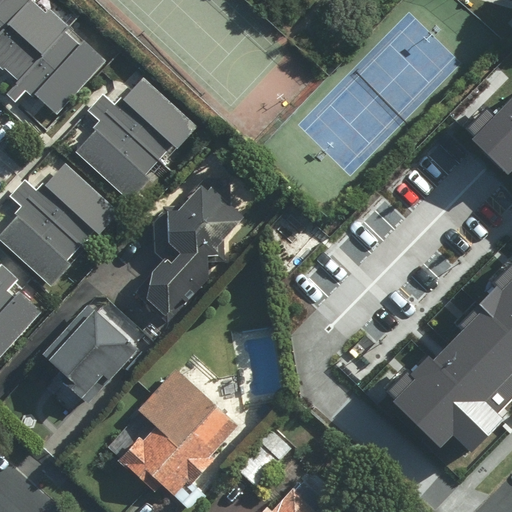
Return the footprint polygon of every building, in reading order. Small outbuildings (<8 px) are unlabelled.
[(8,68),(21,80),(10,92),(19,100),(28,91),(35,97),(37,94),(61,116),(108,63),(71,31),(75,27),(55,9),(51,13),(36,0),(0,0),(0,66),(5,71),(8,68)] [(95,111),(107,123),(101,130),(102,131),(84,150),(137,200),(204,129),(150,78),(129,99),(128,98),(121,105),(110,95),(95,111)] [(511,86),(467,131),(508,172),(511,168),(511,86)] [(15,196),(27,208),(21,215),(23,216),(4,236),(57,286),(124,214),(70,163),(49,185),(48,183),(42,190),(30,180),(15,196)] [(211,192),(206,187),(176,220),(176,241),(188,252),(179,262),(173,257),(159,272),(155,297),(150,302),(175,324),(215,281),(217,258),(252,219),(216,186),(211,192)] [(381,193),(359,217),(395,252),(418,227),(381,193)] [(0,363),(46,312),(23,292),(20,296),(13,290),(22,281),(5,266),(0,272),(0,363)] [(511,268),(388,393),(439,443),(453,430),(469,446),(503,411),(498,406),(511,392),(511,268)] [(96,304),(49,352),(72,374),(68,377),(88,396),(109,374),(116,381),(145,350),(96,304)] [(179,496),(193,481),(198,485),(220,460),(215,455),(242,425),(180,370),(146,408),(161,422),(128,459),(163,490),(167,485),(179,496)] [(261,489),(297,449),(274,428),(238,469),(261,489)] [(333,505),(306,481),(282,507),(276,502),(266,511),(329,511),(328,511),(333,505)]
